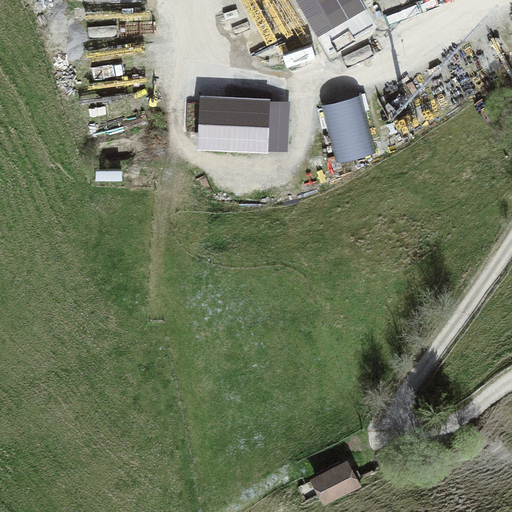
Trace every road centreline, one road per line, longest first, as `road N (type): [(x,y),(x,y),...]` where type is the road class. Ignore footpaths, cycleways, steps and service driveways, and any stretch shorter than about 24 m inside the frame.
road 1 (track): [(511,390),(430,440),(380,433),(511,240)]
road 2 (track): [(485,0),(385,55),(286,87),(250,83),(212,63),(197,0)]
